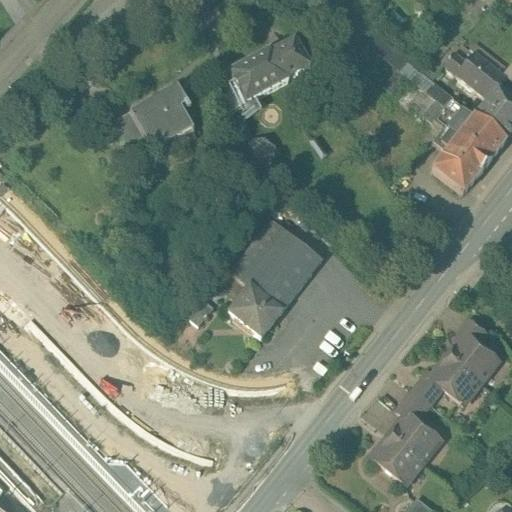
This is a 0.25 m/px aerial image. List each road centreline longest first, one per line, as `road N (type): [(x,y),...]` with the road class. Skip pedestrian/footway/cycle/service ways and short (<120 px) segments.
road 1 (secondary): [(0,266),(141,394),(198,420),(260,433),(326,420)]
road 2 (secondary): [(326,420),(496,207)]
